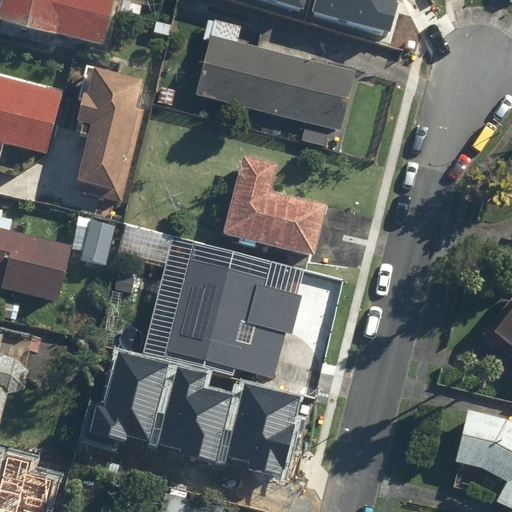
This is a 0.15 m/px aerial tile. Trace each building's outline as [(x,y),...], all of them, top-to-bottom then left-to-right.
[(118,0),(3,0),(0,14),(0,22),(108,48),(118,0)] [(265,0),(304,11),(307,0),(265,0)] [(316,0),(314,6),(386,30),(395,0),(316,0)] [(177,12),(161,9),(155,38),(171,41),(177,12)] [(360,73),(211,39),(197,100),(346,135),(360,73)] [(123,199),(147,81),(89,69),(74,141),(89,144),(80,190),(123,199)] [(68,93),(0,76),(0,160),(6,162),(10,144),(53,155),(68,93)] [(178,89),(161,86),(157,111),(174,114),(178,89)] [(284,167),(245,158),(227,236),(241,239),(239,247),(263,252),(265,244),(323,257),(334,206),(278,194),(284,167)] [(119,223),(84,217),(75,261),(111,267),(119,223)] [(75,248),(0,228),(0,276),(10,279),(6,292),(60,306),(75,248)] [(223,264),(193,257),(169,354),(278,381),(289,335),(297,337),(308,290),(254,277),(258,260),(226,252),(223,264)] [(146,280),(117,272),(111,295),(141,303),(146,280)] [(511,305),(487,339),(511,357),(511,305)] [(0,432),(3,433),(13,396),(26,400),(35,365),(1,357),(6,337),(0,335),(0,432)] [(511,508),(511,424),(474,410),(462,460),(507,483),(498,501),(511,508)] [(178,430),(113,412),(100,461),(165,479),(178,430)] [(243,430),(191,419),(176,486),(228,497),(243,430)] [(9,460),(0,496),(0,511),(39,511),(47,481),(29,477),(32,465),(9,460)]
